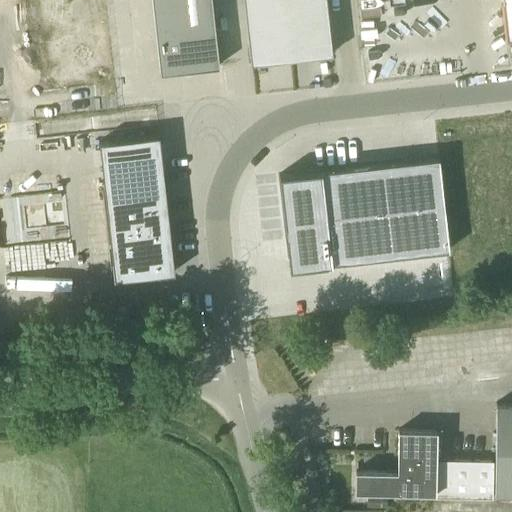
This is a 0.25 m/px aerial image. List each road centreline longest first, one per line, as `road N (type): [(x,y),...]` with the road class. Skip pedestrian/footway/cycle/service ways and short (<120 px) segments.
road 1 (unclassified): [(228,379),(215,218),(236,155),(291,118),(511,90)]
road 2 (unknown): [(511,385),(245,445)]
road 3 (unclassified): [(228,379),(0,388)]
road 4 (unclassified): [(263,511),(228,379)]
